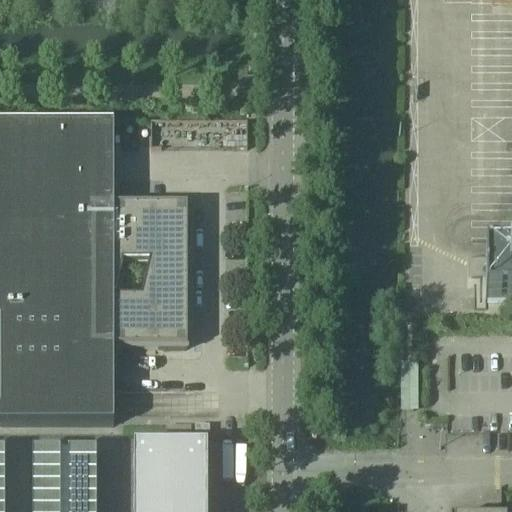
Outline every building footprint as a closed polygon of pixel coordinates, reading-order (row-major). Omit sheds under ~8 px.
[(0,427),(114,427),(114,350),(187,350),(187,207),(113,207),(113,126),(0,126),(0,427)] [(511,256),(485,257),(485,258),(485,266),(484,266),(483,266),(483,267),(482,267),(482,268),(482,269),(482,270),(482,271),(482,272),(483,272),(483,273),(484,273),(485,273),(485,303),(486,303),(511,303),(511,256)] [(194,427),(194,437),(209,437),(209,427),(194,427)] [(132,511),(206,511),(206,446),(133,446),(132,511)] [(96,511),(96,453),(32,453),(32,511),(96,511)]
